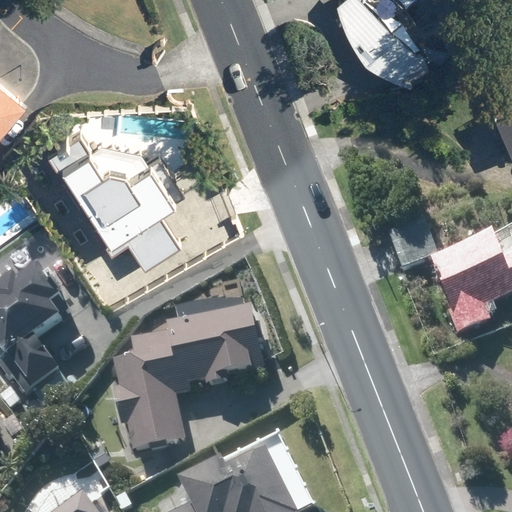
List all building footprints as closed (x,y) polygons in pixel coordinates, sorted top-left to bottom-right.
[(434,48),(387,0),(348,0),(358,26),(389,58),(412,71),(434,48)] [(0,133),(30,98),(0,72),(0,133)] [(511,99),(502,104),(511,126),(511,99)] [(106,116),(54,149),(117,247),(134,236),(151,263),(186,240),(165,206),(191,189),(167,151),(140,168),(106,116)] [(511,248),(505,231),(437,258),(467,332),(498,319),(493,305),(511,297),(511,248)] [(0,356),(30,398),(69,370),(47,339),(73,320),(64,307),(75,298),(53,267),(31,282),(27,277),(0,296),(0,356)] [(141,359),(120,363),(125,388),(120,389),(128,427),(133,426),(138,453),(191,442),(182,396),(239,385),(237,375),(270,370),(269,333),(260,308),(175,325),(177,333),(137,341),(141,359)] [(0,470),(19,456),(4,437),(11,432),(0,417),(0,470)] [(202,504),(184,511),(308,511),(280,453),(242,472),(236,461),(191,483),(202,504)] [(108,511),(95,495),(72,511),(108,511)]
